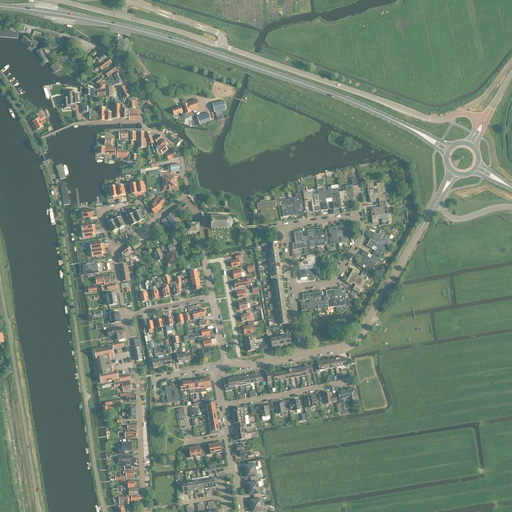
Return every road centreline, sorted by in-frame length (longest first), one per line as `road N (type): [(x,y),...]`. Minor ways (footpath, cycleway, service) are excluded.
road 1 (primary): [(424,136),(334,95),(166,37),(0,6)]
road 2 (tertiary): [(484,121),(467,113),(429,118),(223,46)]
road 3 (tertiary): [(39,511),(0,281)]
road 4 (tertiary): [(303,354),(358,335),(435,202)]
road 5 (unclassified): [(105,511),(74,313)]
road 6 (tertiary): [(145,511),(125,315)]
road 7 (residential): [(185,195),(178,149),(141,120),(120,64),(121,35)]
road 8 (tertiary): [(223,46),(58,0)]
road 9 (residential): [(223,405),(349,381)]
